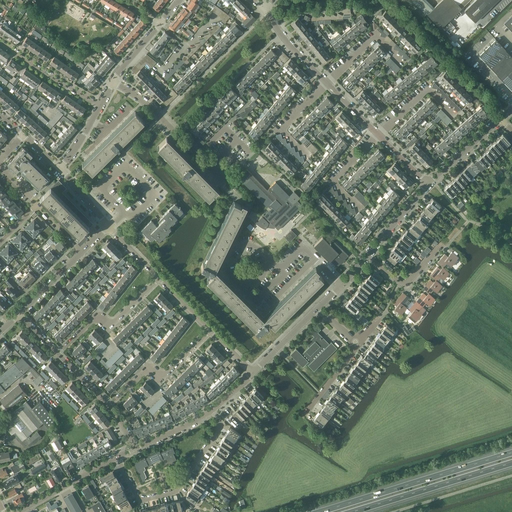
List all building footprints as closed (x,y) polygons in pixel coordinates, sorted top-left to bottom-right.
[(110,6),(115,9),(119,3),(114,0),(110,6)] [(188,5),(187,7),(195,12),(200,5),(197,3),(192,0),(188,0),(187,2),(187,3),(188,5)] [(441,0),(427,14),(444,32),(452,25),(448,20),(461,8),(469,0),(441,0)] [(474,0),(464,10),(475,22),(497,0),(474,0)] [(162,6),(157,1),(153,6),(158,11),(162,6)] [(236,6),(240,11),(245,6),(241,1),(236,6)] [(119,14),(120,12),(124,6),(119,3),(115,9),(118,11),(117,13),(119,14)] [(124,18),(125,15),(129,9),(124,6),(120,12),(123,14),(122,16),(124,18)] [(245,6),(240,11),(247,18),(242,22),(247,27),(255,18),(251,14),(250,14),(248,12),(250,10),(245,6)] [(344,12),(343,16),(343,19),(351,18),(350,6),(344,6),(344,12)] [(184,8),(180,13),(189,20),(195,12),(187,7),(185,9),(184,8)] [(129,9),(125,15),(130,18),(134,12),(129,9)] [(379,17),(384,22),(390,15),(385,11),(379,17)] [(180,13),(177,17),(185,23),(186,24),(189,20),(180,13)] [(221,18),(222,21),(224,23),(230,16),(228,15),(225,13),(221,18)] [(384,22),(388,26),(394,20),(390,15),(384,22)] [(41,16),(34,27),(43,33),(46,28),(42,25),(46,19),(41,16)] [(177,17),(173,21),(182,28),(182,27),(185,23),(177,17)] [(356,23),(356,24),(361,31),(363,29),(364,30),(367,28),(365,25),(368,23),(364,18),(361,20),(359,17),(354,21),(356,23)] [(291,23),(295,28),(302,23),(298,18),(291,23)] [(8,26),(9,24),(11,21),(9,20),(7,23),(5,21),(0,27),(0,31),(1,32),(3,33),(8,26)] [(141,20),(137,24),(142,29),(146,24),(141,20)] [(388,26),(392,30),(399,24),(394,20),(388,26)] [(182,28),(173,21),(170,26),(176,31),(178,28),(180,30),(182,28)] [(295,28),(299,33),(306,27),(302,23),(295,28)] [(137,24),(133,28),(138,33),(142,29),(137,24)] [(356,24),(351,28),(356,35),(361,31),(356,24)] [(392,30),(396,35),(403,28),(399,24),(392,30)] [(235,25),(231,29),(237,36),(242,31),(235,25)] [(502,28),(507,33),(511,29),(506,25),(502,28)] [(3,33),(8,36),(12,29),(8,26),(3,33)] [(457,37),(461,41),(474,29),(471,26),(457,37)] [(8,36),(12,39),(20,28),(18,27),(16,29),(15,31),(12,29),(8,36)] [(299,33),(303,38),(310,32),(306,27),(299,33)] [(20,28),(12,39),(17,43),(22,36),(19,34),(22,29),(20,28)] [(133,28),(129,33),(134,37),(138,33),(133,28)] [(351,28),(346,32),(352,39),(356,35),(351,28)] [(396,35),(401,39),(408,33),(403,28),(396,35)] [(231,29),(226,34),(233,40),(237,36),(231,29)] [(165,32),(161,37),(166,41),(168,39),(171,40),(173,38),(165,32)] [(303,38),(307,43),(314,37),(310,32),(303,38)] [(346,32),(341,36),(347,42),(352,39),(346,32)] [(129,33),(126,37),(131,42),(134,37),(129,33)] [(339,33),(334,37),(336,39),(342,46),(347,42),(341,36),(339,33)] [(401,39),(405,44),(412,37),(408,33),(401,39)] [(226,34),(222,38),(228,45),(233,40),(226,34)] [(23,43),(27,47),(32,40),(27,37),(23,43)] [(126,37),(122,41),(127,46),(131,42),(126,37)] [(161,37),(157,41),(163,46),(163,45),(166,41),(161,37)] [(307,43),(311,48),(318,42),(314,37),(307,43)] [(405,44),(410,48),(416,42),(412,37),(405,44)] [(222,38),(217,42),(224,49),(228,45),(222,38)] [(342,46),(336,40),(334,41),(332,39),(330,41),(332,43),(337,50),(342,46)] [(490,44),(496,51),(502,45),(496,39),(490,44)] [(27,47),(32,50),(37,44),(32,40),(27,47)] [(122,41),(118,46),(123,50),(127,46),(122,41)] [(157,41),(153,46),(161,52),(165,47),(163,45),(163,46),(157,41)] [(217,42),(213,47),(219,53),(224,49),(217,42)] [(311,48),(315,52),(322,47),(318,42),(311,48)] [(416,42),(410,48),(414,53),(421,46),(416,42)] [(32,50),(37,54),(42,47),(37,44),(32,50)] [(490,44),(484,50),(491,56),(496,51),(490,44)] [(508,51),(502,45),(496,51),(491,56),(485,62),(491,68),(508,51)] [(123,50),(118,46),(114,50),(119,55),(123,50)] [(161,52),(153,46),(150,50),(157,57),(161,52)] [(378,46),(373,50),(380,57),(385,52),(378,46)] [(37,54),(42,57),(46,50),(42,47),(37,54)] [(213,47),(209,51),(215,58),(219,53),(213,47)] [(315,52),(319,57),(326,51),(322,47),(315,52)] [(271,49),(266,54),(273,60),(277,56),(278,57),(283,52),(281,50),(276,55),(274,52),(272,50),(271,49)] [(46,50),(42,57),(47,61),(52,54),(46,50)] [(373,50),(369,55),(375,61),(380,57),(373,50)] [(484,50),(479,55),(485,62),(491,56),(484,50)] [(4,51),(0,57),(5,60),(9,55),(4,51)] [(209,51),(204,56),(211,62),(215,58),(209,51)] [(326,51),(319,57),(323,62),(326,60),(328,62),(333,58),(331,56),(330,56),(326,51)] [(511,58),(511,55),(508,51),(491,68),(497,74),(511,58)] [(266,54),(262,58),(268,64),(273,60),(266,54)] [(104,60),(111,66),(115,62),(110,57),(109,57),(107,55),(103,59),(104,60)] [(198,59),(200,60),(206,66),(211,62),(204,56),(203,55),(198,59)] [(369,55),(365,59),(371,66),(375,61),(369,55)] [(50,63),(55,66),(59,60),(54,56),(50,63)] [(432,56),(427,60),(432,67),(437,63),(432,56)] [(262,58),(257,63),(264,69),(268,64),(262,58)] [(511,58),(497,74),(502,80),(508,74),(511,70),(511,58)] [(9,73),(16,62),(12,59),(6,67),(11,71),(9,73)] [(284,65),(288,69),(295,63),(290,59),(284,65)] [(365,59),(360,63),(367,70),(371,66),(365,59)] [(55,66),(60,70),(64,63),(59,60),(55,66)] [(104,60),(100,64),(107,71),(111,66),(104,60)] [(200,60),(195,64),(202,71),(206,66),(200,60)] [(427,60),(422,64),(428,71),(432,67),(427,60)] [(16,62),(9,73),(12,75),(15,70),(17,72),(22,66),(16,62)] [(86,65),(87,65),(92,70),(94,71),(96,69),(88,62),(86,65)] [(60,70),(64,73),(69,67),(64,63),(60,70)] [(257,63),(253,67),(259,73),(264,69),(257,63)] [(288,69),(293,74),(299,67),(295,63),(288,69)] [(360,63),(356,68),(362,75),(367,70),(360,63)] [(107,71),(100,64),(99,65),(100,65),(96,69),(102,76),(107,71)] [(195,64),(191,69),(197,75),(202,71),(195,64)] [(422,64),(417,68),(423,75),(428,71),(422,64)] [(64,73),(69,76),(74,70),(69,67),(64,73)] [(138,80),(145,74),(140,70),(138,72),(133,67),(131,69),(136,74),(134,76),(138,80)] [(184,71),(186,73),(193,80),(197,75),(191,69),(189,67),(184,71)] [(253,67),(249,71),(255,78),(259,73),(253,67)] [(293,74),(297,78),(303,72),(299,67),(293,74)] [(356,68),(351,72),(358,79),(362,75),(356,68)] [(417,68),(412,72),(418,79),(423,75),(417,68)] [(20,77),(25,81),(31,72),(26,69),(20,77)] [(74,70),(69,76),(74,80),(79,74),(74,70)] [(249,71),(244,75),(251,82),(255,78),(249,71)] [(439,78),(444,82),(450,76),(446,71),(439,78)] [(25,81),(30,84),(35,76),(31,72),(25,81)] [(89,80),(96,86),(100,81),(98,79),(100,77),(94,72),(87,78),(89,80)] [(303,72),(297,78),(302,83),(301,84),(303,87),(308,82),(305,80),(308,77),(303,72)] [(351,72),(347,77),(353,83),(358,79),(351,72)] [(412,72),(408,76),(413,83),(418,79),(412,72)] [(180,75),(182,78),(188,84),(193,80),(186,73),(184,76),(183,74),(181,74),(180,75)] [(138,80),(142,85),(151,77),(148,75),(147,76),(145,74),(138,80)] [(511,78),(508,74),(502,80),(511,89),(511,78)] [(244,75),(240,80),(246,86),(251,82),(244,75)] [(35,76),(30,84),(35,88),(41,79),(35,76)] [(408,76),(403,80),(408,87),(413,83),(408,76)] [(444,82),(448,87),(455,80),(450,76),(444,82)] [(142,85),(147,89),(153,83),(149,79),(151,77),(142,85)] [(353,83),(347,77),(342,81),(345,83),(343,85),(349,91),(350,89),(349,88),(353,83)] [(182,78),(178,82),(184,88),(188,84),(182,78)] [(96,86),(89,80),(85,85),(91,90),(96,86)] [(246,86),(240,80),(235,84),(242,91),(246,86)] [(403,80),(398,84),(403,91),(408,87),(403,80)] [(448,87),(452,91),(459,85),(455,80),(448,87)] [(38,87),(43,91),(48,84),(43,81),(38,87)] [(147,89),(151,94),(158,88),(158,87),(159,86),(155,81),(153,83),(147,89)] [(184,88),(178,82),(173,86),(179,93),(184,88)] [(43,91),(48,94),(52,88),(48,84),(43,91)] [(398,84),(393,88),(399,95),(403,91),(398,84)] [(289,85),(285,90),(292,96),(296,91),(289,85)] [(452,91),(457,95),(463,89),(459,85),(452,91)] [(48,94),(53,98),(57,91),(52,88),(48,94)] [(151,94),(156,98),(162,92),(158,88),(151,94)] [(226,93),(233,100),(238,95),(231,88),(226,93)] [(393,88),(388,92),(394,99),(399,95),(393,88)] [(457,95),(461,100),(468,93),(463,89),(457,95)] [(285,90),(281,95),(288,101),(292,96),(285,90)] [(359,100),(361,101),(367,95),(363,90),(355,98),(358,101),(359,100)] [(57,91),(53,98),(58,101),(62,95),(57,91)] [(162,101),(164,99),(166,97),(171,101),(173,99),(169,94),(167,96),(162,92),(156,98),(160,103),(162,101)] [(394,99),(388,92),(383,96),(389,103),(394,99)] [(222,98),(229,104),(233,100),(226,93),(222,98)] [(468,93),(461,100),(466,104),(472,98),(468,93)] [(0,100),(5,104),(10,98),(6,94),(0,100)] [(61,101),(66,105),(71,98),(66,95),(61,101)] [(281,95),(277,100),(284,105),(288,101),(281,95)] [(361,104),(364,107),(371,99),(367,95),(361,101),(362,103),(361,104)] [(327,97),(322,102),(328,108),(333,103),(327,97)] [(5,104),(9,108),(15,102),(10,98),(5,104)] [(66,105),(71,108),(76,102),(71,98),(66,105)] [(224,109),(225,110),(229,105),(228,104),(229,104),(222,98),(220,99),(219,98),(216,101),(218,102),(217,102),(224,109)] [(433,101),(430,98),(425,103),(431,109),(436,104),(438,103),(435,99),(433,101)] [(368,108),(369,110),(376,104),(371,99),(364,107),(367,109),(368,108)] [(277,100),(273,104),(280,110),(284,105),(277,100)] [(15,102),(9,108),(14,112),(19,106),(15,102)] [(71,108),(76,112),(81,105),(76,102),(71,108)] [(213,107),(220,113),(224,109),(217,102),(213,107)] [(322,102),(317,106),(324,112),(328,108),(322,102)] [(425,103),(420,107),(427,114),(431,109),(425,103)] [(273,104),(269,109),(276,115),(280,110),(273,104)] [(376,104),(369,110),(371,112),(370,113),(373,116),(377,112),(379,114),(384,110),(381,107),(380,108),(376,104)] [(81,105),(76,112),(81,115),(86,109),(81,105)] [(317,106),(313,110),(319,117),(324,112),(317,106)] [(209,112),(216,119),(220,114),(219,113),(220,113),(213,107),(214,108),(209,112)] [(420,107),(416,111),(423,118),(427,114),(420,107)] [(481,107),(476,111),(482,118),(487,114),(481,107)] [(20,119),(25,113),(20,108),(15,114),(15,115),(14,115),(17,117),(20,119)] [(263,111),(263,113),(272,120),(276,115),(269,109),(267,108),(266,108),(263,111)] [(313,110),(309,115),(315,121),(319,117),(313,110)] [(134,111),(83,163),(92,172),(144,121),(134,111)] [(335,117),(340,122),(346,116),(342,111),(335,117)] [(416,111),(412,116),(418,122),(421,124),(425,120),(423,118),(416,111)] [(476,111),(472,115),(478,122),(482,118),(476,111)] [(205,117),(211,123),(216,119),(209,112),(207,114),(206,113),(204,115),(205,116),(205,117)] [(259,117),(261,119),(268,124),(272,120),(263,113),(263,112),(259,117)] [(20,119),(24,122),(29,116),(25,113),(20,119)] [(309,115),(304,119),(310,125),(315,121),(309,115)] [(472,115),(467,119),(473,126),(478,122),(472,115)] [(24,122),(28,126),(34,120),(29,116),(24,122)] [(340,122),(344,126),(351,120),(346,116),(340,122)] [(412,116),(408,120),(414,126),(418,122),(412,116)] [(200,121),(207,128),(211,123),(205,117),(203,118),(202,117),(199,120),(200,121)] [(268,124),(261,119),(257,123),(264,129),(268,124)] [(304,119),(300,123),(306,130),(310,125),(304,119)] [(467,119),(462,123),(468,130),(473,126),(467,119)] [(28,126),(33,130),(38,124),(34,120),(28,126)] [(344,126),(349,131),(355,125),(351,120),(344,126)] [(408,120),(403,124),(409,131),(414,126),(408,120)] [(196,125),(203,132),(207,128),(200,121),(196,125)] [(257,123),(253,128),(260,134),(264,129),(257,123)] [(300,123),(296,128),(302,134),(306,130),(300,123)] [(462,123),(458,127),(464,134),(468,130),(462,123)] [(33,130),(37,134),(43,128),(38,124),(33,130)] [(72,124),(68,128),(73,133),(77,128),(72,124)] [(403,124),(399,129),(405,135),(409,131),(403,124)] [(196,135),(198,137),(199,138),(201,136),(200,134),(203,132),(196,125),(194,127),(193,126),(191,129),(192,130),(191,130),(192,130),(194,132),(196,135)] [(355,125),(349,131),(353,135),(352,136),(354,139),(359,135),(356,132),(359,129),(355,125)] [(458,127),(453,131),(459,138),(464,134),(458,127)] [(43,128),(37,134),(42,138),(47,132),(43,128)] [(68,128),(64,133),(69,138),(73,133),(68,128)] [(260,134),(253,128),(249,133),(256,139),(260,134)] [(302,134),(296,128),(291,132),(297,138),(302,134)] [(405,135),(399,129),(394,133),(401,140),(405,135)] [(450,131),(446,133),(454,143),(459,138),(453,131),(452,130),(450,131)] [(64,133),(59,138),(65,142),(69,138),(64,133)] [(442,138),(444,140),(450,147),(454,143),(446,133),(442,138)] [(502,134),(498,137),(506,146),(510,143),(502,134)] [(337,138),(335,141),(336,142),(343,148),(345,147),(346,148),(349,144),(337,135),(335,137),(337,138)] [(218,189),(167,137),(157,147),(209,198),(218,189)] [(498,137),(495,140),(503,149),(506,146),(498,137)] [(59,138),(55,142),(61,147),(65,142),(59,138)] [(444,140),(439,144),(445,151),(450,147),(444,140)] [(495,140),(491,143),(499,153),(503,149),(495,140)] [(264,148),(269,152),(275,146),(270,141),(264,148)] [(61,147),(55,142),(51,147),(57,152),(61,147)] [(336,142),(332,147),(339,153),(343,148),(336,142)] [(408,149),(413,154),(419,147),(415,143),(408,149)] [(488,147),(488,148),(496,157),(495,156),(499,153),(491,143),(487,147),(488,147)] [(445,151),(439,144),(434,148),(440,155),(445,151)] [(329,152),(328,152),(335,158),(339,153),(332,147),(330,145),(326,150),(329,152)] [(269,152),(273,157),(279,150),(275,146),(269,152)] [(50,178),(32,160),(31,161),(29,159),(32,155),(24,147),(8,164),(16,172),(20,168),(22,170),(21,171),(39,189),(50,178)] [(413,154),(417,158),(424,152),(419,147),(413,154)] [(488,148),(484,151),(492,160),(496,157),(488,148)] [(378,149),(373,154),(380,160),(384,156),(378,149)] [(273,157),(277,161),(284,155),(279,150),(273,157)] [(484,151),(480,154),(489,164),(492,160),(484,151)] [(328,152),(324,157),(331,163),(335,158),(328,152)] [(417,158),(421,162),(428,156),(424,152),(417,158)] [(373,154),(369,158),(375,165),(380,160),(373,154)] [(480,154),(477,157),(485,167),(489,164),(480,154)] [(277,161),(282,165),(288,159),(284,155),(277,161)] [(428,156),(421,162),(426,167),(432,161),(428,156)] [(324,157),(320,162),(327,167),(331,163),(324,157)] [(472,160),(480,169),(481,170),(485,167),(477,157),(473,161),(472,160)] [(369,158),(364,163),(371,169),(375,165),(369,158)] [(282,165),(286,170),(292,164),(288,159),(282,165)] [(472,160),(468,163),(476,172),(480,169),(472,160)] [(320,162),(316,166),(323,172),(327,167),(320,162)] [(387,170),(392,175),(398,168),(396,166),(397,165),(395,163),(395,162),(387,170)] [(364,163),(360,167),(366,173),(371,169),(364,163)] [(468,163),(464,167),(473,176),(476,172),(468,163)] [(292,164),(286,170),(291,174),(297,168),(292,164)] [(316,166),(312,171),(319,177),(323,172),(316,166)] [(360,167),(356,171),(362,178),(366,173),(360,167)] [(464,167),(461,170),(469,179),(473,176),(464,167)] [(392,175),(396,179),(402,173),(398,168),(392,175)] [(247,169),(238,178),(267,207),(267,206),(270,209),(263,215),(264,215),(256,223),(260,227),(266,229),(267,225),(271,227),(271,228),(275,228),(275,227),(278,229),(302,205),(297,200),(300,197),(294,191),(289,196),(275,181),(267,190),(247,169)] [(310,169),(306,174),(315,182),(317,183),(319,180),(318,179),(319,177),(312,171),(310,169)] [(458,174),(466,183),(465,182),(469,179),(461,170),(457,173),(458,174)] [(356,171),(351,176),(358,182),(362,178),(356,171)] [(396,179),(400,183),(407,177),(402,173),(396,179)] [(305,180),(304,181),(311,187),(315,182),(306,174),(302,179),(305,180)] [(458,174),(454,177),(462,187),(466,183),(458,174)] [(351,176),(347,180),(353,186),(358,182),(351,176)] [(407,177),(400,183),(405,188),(411,182),(407,177)] [(454,177),(450,180),(458,190),(462,187),(454,177)] [(353,186),(347,180),(342,185),(349,191),(353,186)] [(450,180),(446,184),(454,193),(458,190),(450,180)] [(45,193),(40,198),(79,236),(78,236),(81,239),(88,232),(86,229),(92,223),(60,191),(63,188),(57,181),(55,183),(45,193)] [(53,181),(43,191),(45,193),(55,183),(53,181)] [(311,187),(304,181),(300,186),(307,192),(311,187)] [(454,193),(446,184),(443,187),(451,196),(454,193)] [(392,190),(388,195),(395,201),(399,196),(392,190)] [(0,205),(1,204),(1,205),(9,196),(6,193),(0,198),(0,202),(1,203),(0,204),(0,203),(0,205)] [(316,200),(320,205),(326,198),(322,194),(316,200)] [(388,195),(384,200),(391,206),(395,201),(388,195)] [(2,205),(5,208),(13,200),(9,196),(1,205),(2,205)] [(320,205),(324,209),(331,202),(326,198),(320,205)] [(380,204),(387,210),(391,206),(384,200),(382,198),(378,203),(380,204)] [(432,198),(429,202),(438,210),(441,206),(432,198)] [(7,211),(8,212),(17,204),(13,200),(5,208),(8,210),(7,211)] [(264,317),(244,297),(215,269),(246,207),(233,201),(203,263),(201,267),(211,272),(213,274),(207,279),(244,316),(255,327),(255,328),(258,331),(265,324),(267,326),(269,325),(267,323),(267,322),(268,320),(273,325),(274,326),(323,277),(313,268),(264,317)] [(324,209),(329,213),(335,207),(331,202),(324,209)] [(429,202),(425,206),(435,214),(438,210),(429,202)] [(141,230),(152,241),(155,237),(159,241),(171,229),(168,226),(183,212),(175,203),(163,215),(164,216),(155,225),(151,220),(141,230)] [(9,212),(12,215),(20,207),(17,204),(8,212),(9,213),(9,212)] [(380,204),(376,209),(383,215),(387,210),(380,204)] [(425,206),(422,209),(432,217),(435,214),(425,206)] [(20,207),(12,215),(15,217),(14,218),(15,219),(24,211),(20,207)] [(329,213),(333,218),(339,211),(335,207),(329,213)] [(376,209),(372,214),(379,220),(383,215),(376,209)] [(419,213),(420,214),(428,221),(432,217),(422,209),(419,213)] [(333,218),(337,222),(344,216),(339,211),(333,218)] [(372,214),(368,219),(375,225),(379,220),(372,214)] [(420,214),(417,218),(426,226),(429,222),(428,221),(420,214)] [(38,215),(30,223),(38,231),(42,227),(43,228),(48,224),(38,215)] [(344,216),(337,222),(342,227),(348,220),(344,216)] [(365,223),(364,224),(371,230),(375,225),(368,219),(367,217),(363,222),(365,223)] [(417,218),(413,222),(423,230),(426,226),(417,218)] [(413,222),(410,225),(420,233),(423,230),(413,222)] [(30,231),(27,234),(33,239),(39,233),(38,231),(30,223),(26,227),(30,231)] [(364,224),(360,228),(367,234),(371,230),(364,224)] [(406,228),(416,237),(420,233),(410,225),(407,229),(406,228)] [(360,228),(356,233),(363,239),(367,234),(360,228)] [(406,228),(403,232),(412,240),(412,241),(413,241),(416,237),(406,228)] [(284,237),(289,242),(296,235),(291,229),(284,237)] [(21,232),(17,236),(26,245),(33,239),(27,234),(25,236),(21,232)] [(403,232),(400,236),(409,244),(412,241),(412,240),(403,232)] [(363,239),(356,233),(354,235),(352,234),(349,238),(352,240),(353,239),(359,244),(363,239)] [(17,244),(15,246),(20,252),(26,245),(17,236),(13,240),(17,244)] [(400,236),(396,240),(406,248),(409,251),(412,247),(409,244),(400,236)] [(348,255),(331,238),(328,242),(322,237),(313,246),(329,262),(330,261),(337,267),(348,255)] [(47,242),(50,245),(55,250),(58,247),(62,252),(67,247),(60,240),(57,244),(55,241),(53,242),(50,239),(47,242)] [(102,245),(108,251),(114,245),(108,240),(102,245)] [(394,245),(404,253),(404,252),(403,252),(406,248),(396,240),(393,244),(394,245)] [(8,245),(4,248),(14,258),(20,252),(15,246),(12,249),(8,245)] [(50,245),(45,250),(47,253),(45,255),(52,262),(56,257),(52,253),(55,250),(50,245)] [(108,251),(112,256),(118,250),(114,245),(108,251)] [(394,245),(391,249),(400,257),(404,253),(394,245)] [(4,257),(2,259),(7,264),(14,258),(4,248),(0,252),(4,257)] [(391,249),(388,252),(397,260),(400,257),(391,249)] [(118,250),(112,256),(116,260),(123,254),(118,250)] [(41,255),(40,255),(37,252),(35,254),(35,255),(38,258),(36,260),(35,261),(37,263),(35,265),(41,272),(46,268),(42,263),(45,260),(41,255)] [(388,252),(384,256),(394,264),(397,260),(388,252)] [(438,262),(443,267),(447,263),(451,266),(458,257),(452,252),(448,257),(445,254),(438,262)] [(394,264),(384,256),(381,260),(391,268),(394,264)] [(93,259),(88,263),(93,269),(93,268),(95,271),(100,266),(93,259)] [(88,263),(84,268),(89,273),(93,269),(88,263)] [(131,265),(128,269),(134,274),(138,270),(131,265)] [(29,272),(24,276),(30,282),(35,278),(31,273),(33,271),(29,267),(26,269),(29,272)] [(431,275),(436,280),(437,281),(441,276),(444,279),(449,272),(443,267),(441,269),(438,267),(431,275)] [(84,268),(79,272),(84,277),(85,277),(89,273),(84,268)] [(128,269),(124,274),(130,279),(134,274),(128,269)] [(79,272),(75,276),(82,284),(87,279),(85,277),(84,277),(79,272)] [(370,273),(366,277),(376,285),(379,281),(370,273)] [(124,274),(120,279),(126,284),(130,279),(124,274)] [(30,282),(24,276),(20,280),(17,278),(15,280),(19,285),(21,282),(26,287),(30,282)] [(75,276),(70,281),(75,286),(78,288),(82,284),(75,276)] [(9,284),(8,285),(11,287),(8,291),(10,293),(9,294),(14,299),(20,293),(14,287),(16,285),(9,277),(6,281),(9,284)] [(366,277),(363,280),(372,288),(376,285),(366,277)] [(120,279),(116,283),(123,288),(126,284),(120,279)] [(363,280),(360,284),(369,292),(372,288),(363,280)] [(423,288),(429,293),(433,288),(437,292),(442,285),(437,281),(436,280),(434,282),(431,280),(423,288)] [(75,286),(70,281),(66,285),(71,290),(75,286)] [(116,283),(113,288),(119,293),(123,288),(116,283)] [(358,289),(367,297),(366,296),(369,292),(360,284),(357,288),(358,289)] [(113,288),(109,293),(115,298),(119,293),(113,288)] [(60,289),(56,294),(61,299),(63,301),(68,296),(60,289)] [(358,289),(354,293),(364,301),(367,297),(358,289)] [(154,298),(159,302),(165,297),(160,292),(154,298)] [(403,304),(409,298),(403,292),(394,303),(397,306),(395,308),(401,313),(407,307),(403,304)] [(109,293),(105,297),(112,302),(115,298),(109,293)] [(354,293),(351,297),(361,305),(364,301),(354,293)] [(424,293),(416,301),(423,307),(426,302),(429,305),(435,298),(429,293),(427,295),(424,293)] [(56,294),(52,298),(57,303),(61,299),(56,294)] [(102,302),(106,306),(108,307),(112,302),(105,297),(102,302)] [(159,302),(163,307),(169,301),(165,297),(159,302)] [(351,297),(348,300),(357,308),(361,305),(351,297)] [(52,298),(47,302),(52,308),(57,303),(52,298)] [(357,308),(348,300),(345,304),(354,312),(357,308)] [(87,301),(83,305),(89,311),(93,307),(87,301)] [(169,301),(163,307),(167,311),(173,305),(169,301)] [(423,307),(416,301),(409,309),(412,312),(410,314),(408,316),(415,322),(422,313),(426,309),(423,307)] [(47,302),(43,307),(48,312),(52,308),(47,302)] [(106,306),(102,302),(98,307),(102,310),(106,306)] [(83,305),(79,310),(84,315),(89,311),(83,305)] [(147,305),(143,310),(148,315),(153,311),(147,305)] [(43,307),(38,311),(43,316),(48,312),(43,307)] [(79,310),(75,314),(80,320),(84,315),(79,310)] [(143,310),(138,314),(144,319),(148,315),(143,310)] [(43,316),(38,311),(34,315),(39,321),(43,316)] [(75,314),(70,318),(76,324),(80,320),(75,314)] [(138,314),(134,318),(140,324),(144,319),(138,314)] [(65,321),(66,322),(72,328),(76,324),(70,318),(70,319),(69,317),(65,321)] [(183,317),(179,321),(185,326),(189,322),(183,317)] [(363,325),(368,321),(365,317),(360,321),(363,325)] [(134,318),(130,322),(135,328),(140,324),(134,318)] [(258,331),(259,332),(258,332),(263,337),(264,337),(264,336),(273,328),(272,327),(273,325),(268,320),(267,322),(267,323),(269,325),(267,326),(265,324),(258,331)] [(179,321),(175,326),(182,331),(185,326),(179,321)] [(66,322),(62,326),(68,332),(72,328),(66,322)] [(130,322),(126,326),(131,332),(135,328),(130,322)] [(386,323),(383,327),(393,335),(396,331),(386,323)] [(62,326),(58,331),(63,336),(68,332),(62,326)] [(126,326),(121,331),(127,336),(131,332),(126,326)] [(175,326),(172,331),(178,336),(182,331),(175,326)] [(383,327),(380,332),(389,339),(393,335),(383,327)] [(89,335),(93,339),(99,334),(94,329),(89,335)] [(16,336),(21,340),(26,335),(22,330),(16,336)] [(63,336),(58,331),(54,335),(59,341),(63,336)] [(121,331),(117,335),(123,340),(127,336),(121,331)] [(172,331),(168,335),(174,340),(178,336),(172,331)] [(306,363),(314,371),(337,348),(331,342),(329,344),(318,332),(306,344),(309,347),(301,354),(296,348),(290,354),(303,367),(306,363)] [(380,332),(377,335),(386,343),(389,339),(380,332)] [(99,334),(93,339),(97,344),(103,338),(99,334)] [(21,340),(25,344),(31,339),(26,335),(21,340)] [(123,340),(117,335),(113,339),(119,344),(123,340)] [(168,335),(164,340),(171,345),(174,340),(168,335)] [(375,340),(384,348),(383,347),(386,343),(377,335),(374,339),(375,340)] [(25,344),(29,349),(35,343),(31,339),(25,344)] [(159,343),(161,345),(167,350),(171,345),(164,340),(162,343),(161,342),(159,343)] [(375,340),(372,344),(381,352),(384,348),(375,340)] [(29,349),(33,353),(39,347),(35,343),(29,349)] [(81,343),(76,347),(82,353),(86,349),(81,343)] [(0,348),(7,356),(8,356),(12,351),(5,344),(0,348)] [(206,350),(210,354),(216,348),(211,344),(206,350)] [(372,344),(368,348),(378,356),(381,352),(372,344)] [(161,345),(157,349),(163,354),(167,350),(161,345)] [(33,353),(37,357),(43,352),(39,347),(33,353)] [(82,353),(76,347),(72,352),(79,359),(83,355),(82,353)] [(210,354),(214,358),(220,353),(216,348),(210,354)] [(368,348),(365,352),(375,360),(378,356),(368,348)] [(153,354),(158,358),(160,359),(163,354),(157,349),(153,354)] [(43,352),(37,357),(42,361),(47,356),(43,352)] [(361,355),(371,363),(371,362),(372,363),(375,360),(365,352),(362,356),(361,355)] [(139,353),(135,357),(140,363),(144,359),(139,353)] [(220,353),(214,358),(219,362),(224,357),(220,353)] [(158,358),(153,354),(150,359),(154,362),(158,358)] [(361,355),(358,359),(368,367),(371,363),(361,355)] [(0,391),(28,369),(31,366),(22,357),(0,375),(0,391)] [(135,357),(130,361),(136,367),(140,363),(135,357)] [(198,357),(194,361),(200,367),(204,363),(198,357)] [(358,359),(355,363),(365,371),(368,367),(358,359)] [(45,366),(50,371),(55,365),(51,361),(45,366)] [(85,366),(89,370),(94,365),(90,361),(85,366)] [(130,361),(126,366),(132,371),(136,367),(130,361)] [(194,361),(190,366),(195,371),(200,367),(194,361)] [(355,363),(352,367),(361,375),(365,371),(355,363)] [(50,371),(54,375),(59,369),(55,365),(50,371)] [(89,370),(93,375),(99,369),(94,365),(89,370)] [(44,379),(31,366),(28,369),(36,378),(33,381),(36,385),(44,379)] [(126,366),(122,370),(128,375),(132,371),(126,366)] [(190,366),(186,370),(191,375),(195,371),(190,366)] [(234,366),(229,371),(235,376),(239,372),(234,366)] [(350,372),(360,379),(359,378),(361,375),(352,367),(349,371),(350,372)] [(54,375),(58,379),(64,374),(59,369),(54,375)] [(99,369),(93,375),(97,379),(103,374),(99,369)] [(122,370),(118,374),(123,380),(128,375),(122,370)] [(186,370),(181,374),(187,380),(191,375),(186,370)] [(229,371),(225,375),(230,381),(235,376),(229,371)] [(350,372),(347,376),(357,383),(360,379),(350,372)] [(64,374),(58,379),(62,384),(68,378),(64,374)] [(118,374),(114,378),(119,384),(123,380),(118,374)] [(181,374),(177,378),(183,384),(187,380),(181,374)] [(225,375),(220,379),(226,385),(230,381),(225,375)] [(347,376),(344,380),(353,387),(357,383),(347,376)] [(114,378),(109,382),(115,388),(119,384),(114,378)] [(177,378),(173,382),(179,388),(183,384),(177,378)] [(220,379),(216,384),(222,390),(226,385),(220,379)] [(344,380),(341,384),(350,391),(353,387),(344,380)] [(66,388),(71,392),(76,386),(72,382),(66,388)] [(115,388),(109,382),(105,387),(111,392),(115,388)] [(140,387),(144,392),(150,386),(146,382),(140,387)] [(173,382),(169,387),(174,392),(179,388),(173,382)] [(0,399),(0,400),(3,403),(8,409),(27,394),(19,384),(0,399)] [(216,384),(211,388),(217,394),(222,390),(216,384)] [(337,386),(337,387),(346,394),(347,395),(350,391),(341,384),(338,387),(337,386)] [(71,392),(75,396),(81,391),(76,386),(71,392)] [(150,386),(144,392),(148,396),(154,390),(150,386)] [(174,392),(169,387),(164,391),(170,396),(174,392)] [(337,387),(333,391),(343,398),(346,394),(337,387)] [(217,394),(211,388),(207,393),(212,399),(217,394)] [(255,388),(251,391),(260,400),(264,396),(255,388)] [(75,396),(79,401),(85,395),(81,391),(75,396)] [(251,391),(248,395),(257,404),(260,400),(251,391)] [(333,391),(330,395),(340,402),(343,398),(333,391)] [(205,394),(200,397),(204,404),(209,401),(205,394)] [(85,395),(79,401),(83,405),(89,399),(85,395)] [(132,395),(128,400),(133,405),(137,401),(132,395)] [(248,395),(244,398),(253,407),(257,404),(248,395)] [(330,395),(327,399),(337,406),(340,402),(330,395)] [(200,397),(194,400),(198,407),(204,404),(200,397)] [(241,402),(241,403),(250,411),(249,411),(253,407),(244,398),(241,402)] [(325,403),(335,411),(334,410),(337,406),(327,399),(324,402),(325,403)] [(133,405),(128,400),(123,404),(129,409),(133,405)] [(194,400),(189,403),(193,410),(198,407),(194,400)] [(40,401),(32,408),(26,401),(14,411),(5,419),(7,422),(4,425),(12,434),(15,431),(22,440),(25,437),(27,440),(26,441),(30,446),(42,437),(38,432),(31,437),(28,435),(43,423),(47,428),(56,420),(40,401)] [(189,403),(183,407),(187,414),(193,410),(189,403)] [(241,403),(238,406),(247,415),(250,411),(241,403)] [(325,403),(322,407),(332,415),(335,411),(325,403)] [(89,409),(93,414),(99,409),(95,404),(89,409)] [(176,407),(175,404),(172,406),(174,409),(173,409),(171,410),(176,420),(182,417),(178,410),(176,407)] [(238,406),(234,410),(243,418),(247,415),(238,406)] [(183,407),(178,410),(182,417),(187,414),(183,407)] [(322,407),(319,411),(328,419),(332,415),(322,407)] [(93,414),(96,418),(102,413),(99,409),(93,414)] [(234,410),(231,413),(240,422),(243,418),(234,410)] [(319,411),(316,415),(325,423),(328,419),(319,411)] [(96,418),(100,423),(106,418),(102,413),(96,418)] [(240,422),(231,413),(227,417),(236,426),(240,422)] [(170,414),(164,416),(168,424),(174,421),(170,414)] [(325,423),(316,415),(313,419),(317,422),(315,424),(320,428),(322,426),(325,423)] [(164,416),(159,419),(162,426),(168,424),(164,416)] [(106,418),(100,423),(104,428),(110,423),(106,418)] [(159,419),(153,421),(156,429),(162,426),(159,419)] [(153,421),(147,424),(150,431),(156,429),(153,421)] [(147,424),(141,426),(145,434),(150,431),(147,424)] [(145,434),(141,426),(135,429),(139,436),(145,434)] [(231,427),(228,432),(236,438),(239,433),(231,427)] [(228,432),(225,436),(233,442),(236,438),(228,432)] [(48,439),(44,435),(32,446),(36,450),(48,439)] [(225,436),(222,440),(231,446),(233,442),(225,436)] [(108,439),(103,443),(107,450),(113,446),(108,439)] [(219,444),(220,445),(229,451),(229,450),(228,450),(231,446),(222,440),(219,444)] [(96,444),(97,446),(98,446),(102,453),(107,450),(103,443),(102,441),(100,443),(100,442),(96,444)] [(220,445),(218,449),(226,455),(229,451),(220,445)] [(98,446),(97,446),(92,449),(96,456),(102,453),(98,446)] [(152,463),(166,457),(171,467),(170,468),(171,468),(178,464),(174,453),(175,453),(173,447),(160,452),(159,450),(148,455),(149,456),(145,458),(145,457),(133,462),(142,482),(146,480),(145,478),(146,477),(146,476),(146,475),(144,471),(145,470),(145,469),(144,466),(148,465),(149,466),(152,465),(152,463)] [(92,449),(87,452),(91,459),(96,456),(92,449)] [(218,449),(215,453),(223,459),(226,455),(218,449)] [(0,452),(0,461),(10,460),(9,452),(2,453),(2,452),(0,452)] [(87,452),(81,455),(86,463),(91,459),(87,452)] [(215,453),(212,457),(220,463),(223,459),(215,453)] [(86,463),(81,455),(76,459),(80,466),(86,463)] [(212,457),(209,461),(216,466),(217,467),(220,463),(212,457)] [(73,465),(70,460),(65,463),(67,466),(64,467),(68,475),(73,472),(71,467),(73,465)] [(17,465),(16,466),(13,461),(7,465),(9,468),(6,469),(5,468),(3,470),(3,469),(0,470),(0,474),(2,477),(13,471),(15,474),(26,468),(24,465),(19,468),(17,465)] [(208,461),(205,465),(213,471),(216,466),(209,461),(208,461)] [(37,472),(40,471),(47,467),(44,462),(31,470),(34,475),(37,472)] [(205,465),(202,469),(211,475),(213,471),(205,465)] [(51,471),(57,481),(63,477),(60,473),(63,471),(60,466),(51,471)] [(202,469),(199,473),(208,479),(211,475),(202,469)] [(104,476),(106,481),(115,476),(113,471),(104,476)] [(196,477),(197,478),(205,483),(208,479),(199,473),(196,477)] [(6,487),(7,488),(19,481),(16,475),(14,476),(13,475),(7,478),(8,479),(3,482),(4,483),(4,484),(4,485),(4,486),(5,486),(5,487),(6,487)] [(106,481),(109,485),(118,480),(115,476),(106,481)] [(56,484),(52,477),(46,480),(50,487),(56,484)] [(197,478),(195,482),(203,488),(206,484),(205,483),(197,478)] [(109,485),(112,489),(120,484),(118,480),(109,485)] [(24,492),(27,490),(35,485),(36,484),(35,482),(33,484),(32,483),(22,489),(24,492)] [(206,489),(203,488),(195,482),(192,486),(200,492),(203,493),(206,489)] [(16,490),(22,486),(20,483),(14,486),(14,488),(7,492),(10,497),(17,492),(16,490)] [(112,489),(114,494),(122,489),(123,489),(120,484),(112,489)] [(82,489),(87,499),(94,495),(88,485),(82,489)] [(203,493),(200,492),(192,486),(189,490),(197,496),(200,497),(203,493)] [(113,494),(116,499),(124,493),(122,489),(114,494),(113,494)] [(195,505),(200,497),(197,496),(189,490),(186,494),(188,496),(186,498),(195,505)] [(25,501),(23,497),(24,497),(22,493),(15,497),(16,498),(13,500),(14,502),(13,502),(16,506),(23,502),(25,501)] [(63,497),(71,511),(78,511),(82,510),(72,493),(63,497)] [(116,499),(118,503),(127,498),(124,493),(116,499)] [(118,503),(121,507),(129,502),(127,498),(118,503)] [(180,500),(174,501),(177,511),(185,509),(183,502),(180,503),(180,500)] [(129,502),(121,507),(123,511),(132,506),(129,502)] [(106,511),(101,503),(93,508),(94,511),(106,511)]
